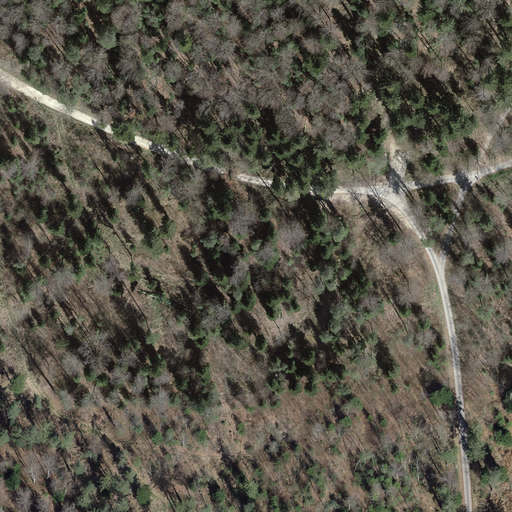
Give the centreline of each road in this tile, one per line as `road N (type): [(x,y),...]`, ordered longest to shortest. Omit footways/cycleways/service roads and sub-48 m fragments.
road 1 (track): [(511,106),(471,176),(387,188),(300,188),(213,169),(0,74)]
road 2 (unclassified): [(468,511),(439,270),(471,176)]
